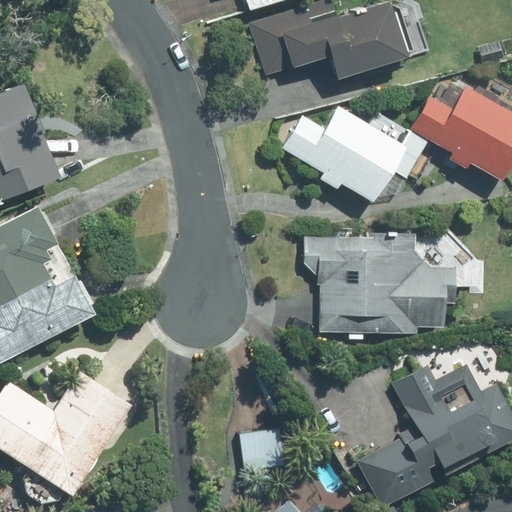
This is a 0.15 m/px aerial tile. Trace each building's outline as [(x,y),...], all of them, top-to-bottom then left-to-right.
[(409,49),(392,0),(367,0),(339,10),(335,0),(313,0),(249,22),(266,73),(327,52),(335,74),(409,49)] [(502,40),(476,44),(480,68),(506,63),(502,40)] [(432,80),(411,67),(392,98),(479,153),(511,103),(511,96),(449,53),(432,80)] [(8,58),(0,60),(0,167),(40,153),(8,58)] [(381,115),(321,81),(307,103),(283,89),(266,119),(350,170),(381,115)] [(0,319),(71,281),(16,178),(0,186),(0,319)] [(320,264),(319,328),(444,329),(444,299),(453,299),(453,257),(417,257),(417,230),(303,229),(303,264),(320,264)] [(103,378),(58,349),(35,383),(0,360),(0,435),(45,466),(103,378)] [(359,458),(381,501),(511,433),(511,409),(497,380),(480,388),(468,363),(435,379),(428,365),(394,382),(418,428),(359,458)] [(277,427),(241,432),(246,466),(282,461),(277,427)] [(299,504),(274,474),(220,511),(333,511),(317,491),(299,504)] [(110,511),(101,487),(86,493),(81,480),(62,486),(67,504),(48,511),(110,511)]
